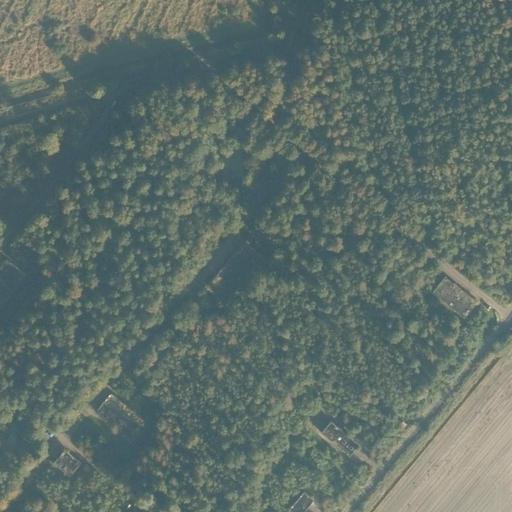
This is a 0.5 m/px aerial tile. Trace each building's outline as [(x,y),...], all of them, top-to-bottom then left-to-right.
[(242,243),(203,290),(223,306),(263,259),(242,243)] [(5,260),(0,265),(0,306),(25,277),(5,260)] [(476,303),(444,277),(430,294),(462,320),(476,303)] [(109,394),(95,412),(128,439),(142,421),(109,394)] [(319,434),(348,458),(358,446),(329,422),(319,434)] [(68,478),(79,464),(63,450),(52,464),(68,478)] [(287,511),(303,511),(312,501),(307,497),(308,495),(303,491),(287,511)]
